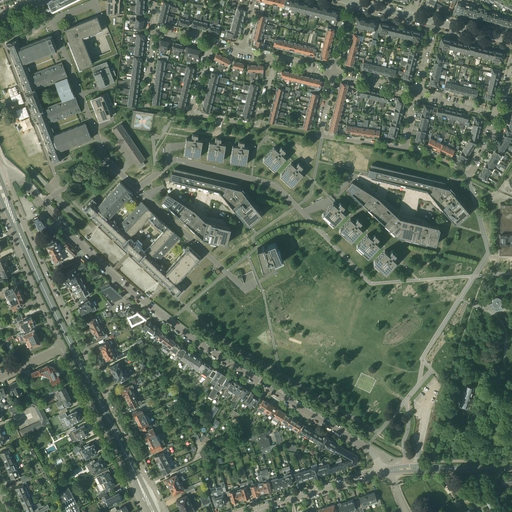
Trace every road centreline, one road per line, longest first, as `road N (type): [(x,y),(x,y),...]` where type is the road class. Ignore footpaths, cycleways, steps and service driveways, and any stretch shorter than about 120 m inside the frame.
road 1 (residential): [(388,470),(139,298),(41,203)]
road 2 (residential): [(146,495),(145,474),(27,230),(15,224)]
road 3 (secondary): [(137,479),(15,224)]
road 4 (residential): [(137,188),(175,159),(275,184),(314,223)]
road 5 (residential): [(106,160),(51,22),(95,4)]
road 6 (residential): [(63,346),(126,474),(137,479)]
road 7 (residential): [(8,207),(5,221),(63,346)]
road 8 (residential): [(404,148),(321,134),(333,73)]
road 9 (residential): [(260,120),(190,113),(207,39)]
road 10 (residential): [(388,470),(254,509)]
road 11 (residential): [(511,466),(388,470)]
road 12 (residential): [(225,272),(137,188)]
